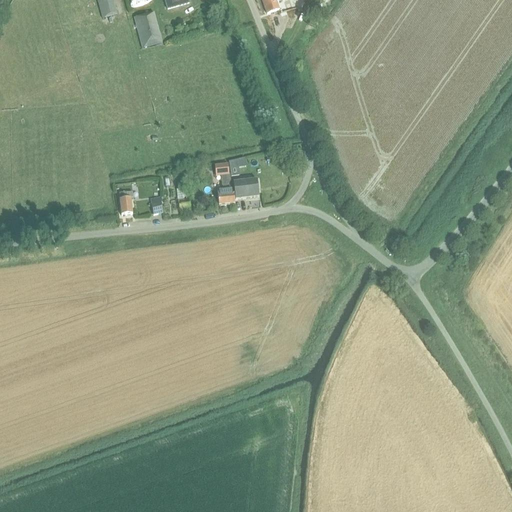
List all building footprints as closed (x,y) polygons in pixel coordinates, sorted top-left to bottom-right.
[(112,0),(97,0),(103,20),(110,18),(117,16),(113,1),(112,0)] [(164,0),(168,10),(189,4),(187,0),(164,0)] [(262,0),(267,15),(280,11),(277,4),(281,2),(280,0),(262,0)] [(308,12),(315,17),(321,9),(314,4),(308,12)] [(143,50),(161,45),(153,15),(134,20),(143,50)] [(287,149),(282,151),(285,159),(291,157),(287,149)] [(236,162),(229,163),(231,178),(239,177),(238,169),(246,168),(245,160),(236,162)] [(227,167),(214,169),(216,179),(221,178),(223,193),(218,194),(220,208),(234,206),(232,192),(229,177),(227,167)] [(234,184),(236,201),(259,198),(257,182),(234,184)] [(133,199),(133,194),(119,196),(121,217),(132,216),(131,200),(133,199)] [(161,199),(150,202),(151,206),(154,217),(163,215),(161,206),(162,205),(161,199)] [(189,201),(179,203),(180,212),(180,213),(191,211),(189,201)]
